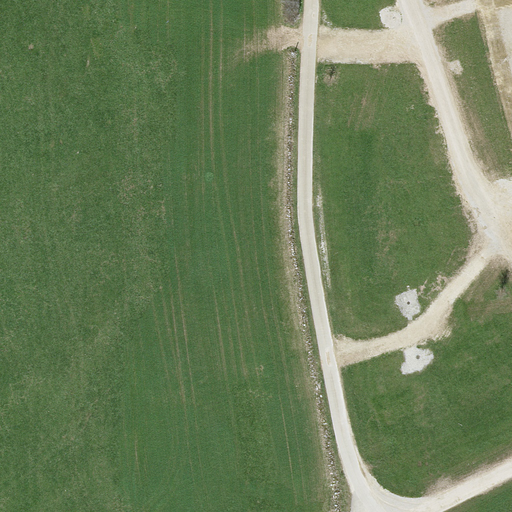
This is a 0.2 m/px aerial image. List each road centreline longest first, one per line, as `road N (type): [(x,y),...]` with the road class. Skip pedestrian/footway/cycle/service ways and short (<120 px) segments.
road 1 (track): [(310,0),(305,218),(345,441),(372,511)]
road 2 (track): [(329,357),(423,325),(500,229)]
